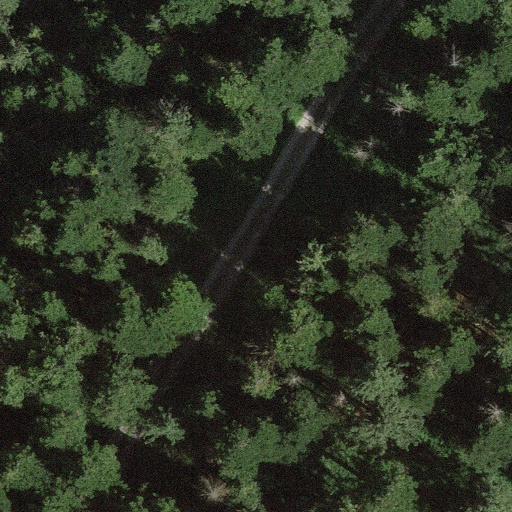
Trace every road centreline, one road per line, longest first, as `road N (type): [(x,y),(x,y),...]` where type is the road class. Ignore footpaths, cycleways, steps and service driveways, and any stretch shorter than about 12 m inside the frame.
road 1 (track): [(398,0),(163,378),(105,511)]
road 2 (track): [(0,244),(251,15),(292,0)]
